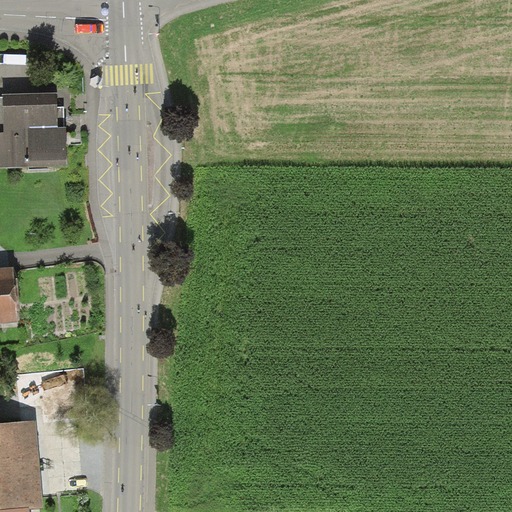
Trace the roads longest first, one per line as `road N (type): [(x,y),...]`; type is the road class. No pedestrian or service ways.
road 1 (tertiary): [(123,7),(133,264),(127,511)]
road 2 (residential): [(123,7),(0,13)]
